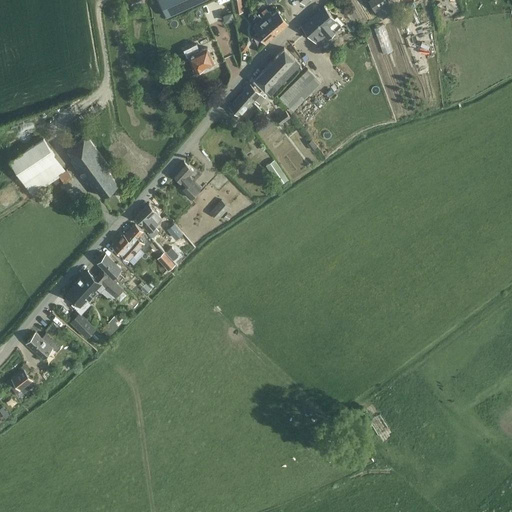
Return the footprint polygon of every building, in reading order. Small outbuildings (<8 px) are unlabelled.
[(159,0),(166,17),(203,0),(159,0)] [(386,0),(368,0),(375,11),(388,2),(386,0)] [(302,25),(298,28),(304,34),(307,31),(316,41),(330,30),(331,31),(342,22),(337,16),(335,19),(324,6),(302,25)] [(266,8),(261,12),(264,16),(278,33),(289,23),(278,9),(273,13),(270,10),(269,11),(266,8)] [(222,14),(225,22),(234,19),(232,12),(222,14)] [(266,44),(278,33),(264,16),(261,18),(258,14),(257,15),(255,13),(253,14),(255,17),(253,18),(256,22),(252,26),(266,44)] [(381,53),(391,51),(386,24),(375,27),(381,53)] [(196,43),(183,49),(187,57),(188,56),(195,71),(196,71),(199,72),(203,70),(203,67),(214,62),(207,47),(200,50),(196,43)] [(265,90),(270,95),(300,64),(294,58),(284,48),(254,79),(265,90)] [(307,69),(279,97),(293,110),(321,82),(307,69)] [(254,99),(265,109),(268,105),(266,104),(269,101),(250,83),(243,91),(253,100),(254,99)] [(229,112),(236,118),(253,100),(243,91),(229,106),(232,109),(229,112)] [(285,110),(276,118),(281,124),(290,116),(285,110)] [(90,181),(102,196),(118,184),(107,169),(110,167),(87,136),(85,137),(68,150),(73,157),(71,159),(88,183),(90,181)] [(9,160),(32,195),(50,183),(49,181),(42,169),(58,159),(44,138),(9,160)] [(306,144),(312,151),(317,147),(311,140),(306,144)] [(265,165),(279,185),(288,179),(274,159),(265,165)] [(180,189),(190,199),(201,187),(192,179),(188,175),(193,170),(184,161),(172,173),(185,185),(180,189)] [(221,199),(210,212),(218,219),(230,207),(221,199)] [(135,217),(149,231),(162,219),(155,211),(156,210),(149,204),(135,217)] [(176,238),(181,244),(187,238),(182,232),(174,222),(167,228),(175,238),(176,238)] [(123,234),(113,246),(122,254),(123,253),(129,258),(144,241),(138,236),(143,231),(135,224),(125,235),(123,234)] [(179,248),(175,253),(183,260),(187,256),(179,248)] [(158,258),(169,269),(175,264),(176,266),(178,264),(170,255),(168,257),(164,252),(158,258)] [(120,282),(124,278),(117,271),(121,267),(106,254),(98,263),(120,282)] [(101,291),(112,300),(124,287),(116,280),(117,280),(103,268),(95,277),(88,270),(68,293),(76,300),(73,304),(82,312),(85,308),(80,304),(95,287),(100,291),(101,291)] [(72,322),(85,334),(93,325),(80,313),(72,322)] [(52,335),(57,329),(52,324),(46,330),(52,335)] [(36,332),(26,343),(43,357),(52,346),(57,350),(60,346),(45,333),(42,337),(36,332)] [(24,369),(12,378),(20,388),(32,379),(24,369)]
